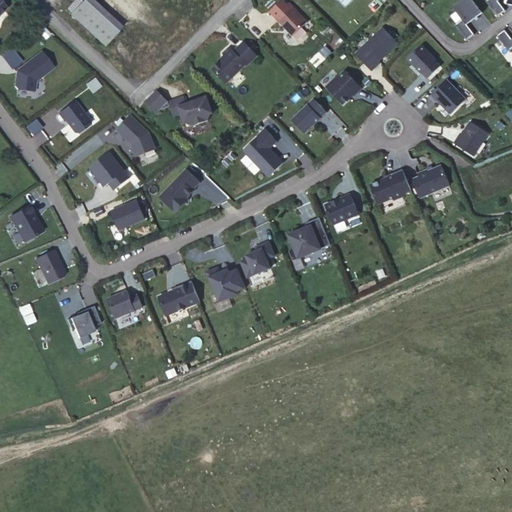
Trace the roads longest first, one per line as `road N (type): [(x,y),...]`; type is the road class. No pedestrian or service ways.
road 1 (residential): [(0,111),(45,173),(91,275),(261,206),(389,127)]
road 2 (residential): [(31,0),(131,90),(149,87),(236,0)]
road 3 (residential): [(404,0),(453,47),(469,46),(511,15)]
